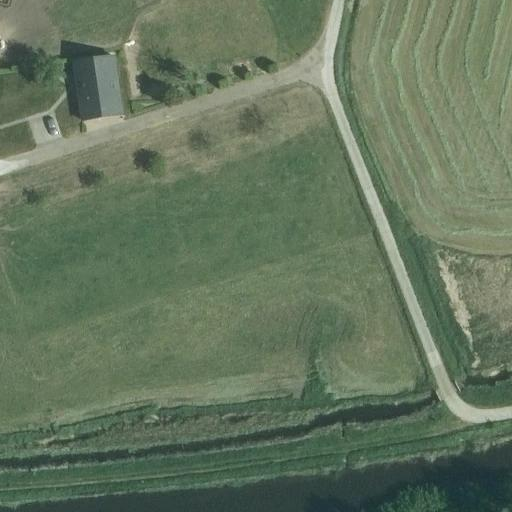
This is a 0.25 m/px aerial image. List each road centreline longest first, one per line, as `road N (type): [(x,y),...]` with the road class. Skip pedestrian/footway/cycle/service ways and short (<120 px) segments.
road 1 (unclassified): [(511,414),(469,416),(444,386),(321,66),(340,0)]
road 2 (track): [(0,490),(141,482),(293,459),(413,436),(469,416)]
